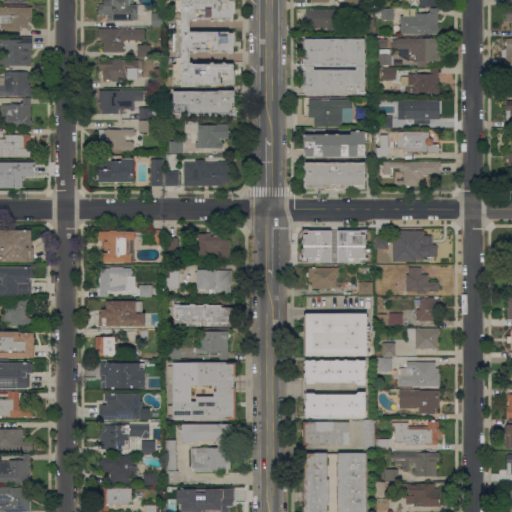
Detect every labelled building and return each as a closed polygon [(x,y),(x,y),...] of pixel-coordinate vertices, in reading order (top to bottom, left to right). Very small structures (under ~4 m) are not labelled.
[(138,4),(145,4),(145,14),(139,14),(139,20),(134,20),(134,21),(113,21),(113,20),(108,20),(108,16),(103,16),(103,15),(99,15),(99,4),(103,4),(103,0),(134,0),(134,6),(138,6),(138,5),(138,4)] [(235,0),(235,14),(234,14),(234,19),(226,19),(226,21),(211,21),(211,19),(198,20),(198,21),(190,21),(190,32),(235,31),(236,46),(234,46),(234,51),(226,52),(226,53),(211,53),(211,52),(198,52),(198,53),(190,53),(190,62),(199,62),(199,64),(211,64),(211,62),(226,62),(226,64),(234,64),(234,70),(236,70),(236,84),(176,84),(176,73),(175,73),(175,64),(177,64),(177,51),(175,51),(175,39),(177,39),(177,19),(175,19),(175,10),(176,10),(176,0),(235,0)] [(358,0),(358,7),(345,8),(345,0),(358,0)] [(0,7),(32,7),(33,17),(29,17),(29,28),(21,28),(21,31),(5,31),(5,29),(1,29),(1,28),(0,28),(0,7)] [(347,8),(347,25),(339,25),(339,28),(325,28),(325,25),(306,25),(306,8),(347,8)] [(381,19),(381,15),(376,15),(376,8),(382,8),(407,8),(407,16),(410,16),(410,14),(430,14),(430,8),(438,8),(438,34),(401,34),(401,19),(383,19),(381,19)] [(152,27),(152,13),(163,13),(163,27),(152,27)] [(367,36),(367,34),(360,35),(359,18),(374,18),(374,36),(367,36)] [(145,28),(145,40),(124,40),(124,52),(104,52),(104,40),(101,40),(101,37),(98,37),(98,28),(145,28)] [(26,64),(26,66),(4,65),(4,64),(0,64),(0,40),(16,40),(16,36),(33,36),(33,49),(32,49),(32,64),(26,64)] [(306,94),(306,81),(304,81),(304,72),(306,72),(306,61),(304,61),(304,52),(305,52),(305,39),(365,38),(365,94),(306,94)] [(433,38),(439,38),(439,54),(440,54),(440,62),(430,62),(430,67),(418,67),(418,62),(416,60),(416,58),(415,56),(410,56),(410,59),(407,59),(407,58),(404,58),(404,56),(399,56),(399,49),(397,49),(397,47),(393,47),(393,40),(398,40),(398,38),(433,38)] [(151,57),(138,57),(138,45),(151,45),(151,57)] [(380,54),(380,50),(389,50),(389,54),(391,54),(392,65),(378,65),(378,54),(380,54)] [(139,60),(139,68),(138,68),(138,79),(120,80),(120,81),(113,81),(113,80),(103,80),(103,71),(100,71),(100,60),(139,60)] [(396,67),(396,80),(383,80),(383,67),(396,67)] [(440,95),(425,96),(425,92),(419,92),(419,95),(403,95),(403,86),(402,86),(401,76),(408,76),(408,73),(412,73),(412,74),(431,74),(431,67),(439,67),(439,84),(439,88),(441,89),(441,91),(440,93),(440,95)] [(0,96),(0,77),(5,77),(5,74),(6,74),(6,71),(28,71),(28,79),(29,79),(29,88),(32,88),(32,96),(0,96)] [(152,88),(152,76),(164,76),(164,88),(152,88)] [(110,114),(102,114),(102,108),(99,108),(99,90),(121,90),(121,89),(143,89),(143,100),(134,100),(134,109),(123,109),(123,113),(114,114),(113,114),(111,114),(110,114)] [(219,91),(219,90),(235,90),(235,113),(173,113),(173,91),(219,91)] [(31,120),(33,120),(33,124),(31,124),(31,126),(7,127),(7,122),(2,122),(2,104),(12,104),(12,103),(19,103),(23,103),(23,98),(31,98),(31,120)] [(352,99),(352,108),(344,108),(344,116),(342,116),(342,126),(315,126),(314,111),(309,111),(309,99),(352,99)] [(440,100),(440,101),(441,101),(441,113),(440,113),(440,118),(430,118),(430,124),(414,124),(414,123),(408,123),(406,119),(405,119),(405,100),(440,100)] [(139,107),(159,107),(159,118),(139,118),(139,107)] [(393,128),(380,129),(380,116),(393,116),(393,128)] [(139,132),(139,120),(152,120),(152,132),(139,132)] [(229,124),(229,138),(221,138),(221,143),(223,143),(223,146),(221,148),(196,148),(196,142),(199,142),(199,124),(229,124)] [(134,129),(134,131),(136,131),(136,134),(134,134),(134,136),(126,136),(126,141),(134,141),(134,151),(122,151),(122,149),(99,149),(99,129),(134,129)] [(304,157),(304,134),(320,134),(320,132),(344,132),(344,134),(351,134),(351,131),(365,131),(365,132),(368,132),(368,143),(365,143),(365,156),(304,157)] [(429,131),(429,137),(431,138),(432,139),(433,140),(433,141),(433,144),(439,144),(439,153),(428,153),(428,152),(404,152),(404,148),(397,148),(397,131),(429,131)] [(0,157),(0,138),(6,138),(6,134),(15,134),(15,133),(19,132),(19,134),(30,134),(32,137),(32,140),(30,141),(28,141),(28,148),(33,148),(32,157),(0,157)] [(170,141),(184,141),(184,153),(170,153),(170,141)] [(388,159),(377,159),(377,147),(388,147),(388,159)] [(99,182),(99,169),(111,169),(111,161),(122,161),(122,158),(134,158),(134,182),(99,182)] [(151,159),(163,159),(163,186),(151,186),(151,159)] [(212,186),(203,186),(198,186),(185,186),(185,168),(194,169),(194,174),(196,174),(196,161),(206,161),(206,162),(219,162),(219,165),(222,165),(222,162),(231,162),(231,182),(223,182),(223,186),(220,186),(217,187),(214,187),(212,186)] [(440,161),(440,173),(428,173),(428,176),(423,176),(423,179),(420,179),(420,186),(410,186),(409,187),(406,187),(405,186),(400,186),(400,180),(404,180),(404,171),(400,171),(400,168),(397,168),(397,161),(440,161)] [(0,162),(32,162),(32,173),(17,173),(17,180),(11,180),(11,184),(0,184),(0,162)] [(366,162),(366,189),(355,189),(355,187),(346,187),(346,189),(325,189),(325,187),(317,187),(317,189),(304,189),(304,177),(306,177),(306,170),(304,170),(304,165),(305,165),(305,162),(366,162)] [(166,170),(179,170),(179,186),(166,186),(166,170)] [(151,229),(165,229),(164,245),(150,245),(151,229)] [(331,230),(331,261),(308,261),(308,257),(304,257),(304,253),(302,253),(302,248),(305,248),(305,246),(303,246),(303,243),(302,243),(302,239),(303,239),(303,234),(302,234),(302,229),(308,229),(308,230),(331,230)] [(0,230),(32,230),(32,240),(33,240),(33,247),(34,247),(34,262),(1,261),(1,260),(0,260),(0,230)] [(102,262),(102,253),(109,253),(109,250),(105,250),(105,243),(102,243),(102,241),(99,241),(99,231),(109,231),(111,230),(116,230),(118,231),(135,231),(135,240),(131,240),(131,253),(132,262),(102,262)] [(337,230),(360,230),(360,234),(365,234),(365,239),(367,239),(367,243),(365,243),(365,248),(367,248),(367,253),(365,253),(365,257),(360,257),(360,261),(337,261),(337,230)] [(198,233),(211,233),(211,236),(230,235),(230,258),(220,258),(220,252),(208,252),(208,255),(198,255),(198,233)] [(375,236),(386,236),(386,248),(375,248),(375,236)] [(436,254),(436,256),(423,256),(423,258),(415,258),(415,256),(405,256),(403,256),(403,254),(405,254),(405,246),(398,246),(398,238),(405,238),(405,236),(429,236),(429,245),(436,245),(436,247),(437,248),(437,253),(436,254)] [(167,237),(179,237),(179,251),(167,251),(167,237)] [(180,288),(167,288),(166,265),(179,265),(180,288)] [(100,297),(100,268),(111,268),(111,267),(124,266),(124,268),(132,268),(132,276),(135,276),(135,287),(126,287),(126,291),(109,291),(109,297),(100,297)] [(338,266),(338,277),(336,277),(336,287),(312,287),(312,281),(308,281),(308,275),(306,275),(306,271),(308,271),(308,266),(338,266)] [(0,267),(34,267),(34,278),(31,278),(31,282),(32,282),(32,296),(0,296),(0,267)] [(407,291),(407,290),(397,290),(397,281),(405,281),(405,277),(409,277),(409,267),(421,267),(421,274),(428,274),(428,282),(438,281),(438,284),(439,285),(440,287),(438,288),(438,291),(407,291)] [(233,270),(232,285),(231,285),(231,296),(199,295),(199,289),(198,289),(198,277),(196,277),(196,275),(198,275),(198,269),(233,270)] [(359,294),(359,282),(374,282),(374,294),(359,294)] [(152,285),(152,298),(140,298),(140,285),(152,285)] [(428,298),(428,297),(435,297),(435,299),(440,299),(440,321),(420,321),(420,320),(416,320),(416,309),(420,309),(420,298),(428,298)] [(13,326),(13,321),(5,321),(5,308),(12,308),(12,299),(26,299),(26,318),(33,317),(33,326),(13,326)] [(133,300),(133,322),(128,321),(128,323),(102,323),(102,312),(99,312),(99,300),(133,300)] [(207,326),(207,323),(202,323),(202,326),(175,326),(175,301),(181,301),(181,305),(222,305),(222,307),(235,307),(235,326),(207,326)] [(388,325),(401,325),(400,312),(388,312),(388,325)] [(367,313),(367,355),(313,355),(313,354),(304,354),(304,315),(313,315),(313,313),(367,313)] [(158,315),(158,328),(146,328),(146,315),(158,315)] [(439,328),(439,330),(440,330),(440,334),(439,334),(439,337),(438,337),(438,349),(416,349),(416,343),(408,343),(408,328),(439,328)] [(149,330),(149,341),(137,341),(137,330),(149,330)] [(0,357),(0,331),(20,331),(20,332),(35,332),(35,357),(0,357)] [(220,353),(196,353),(196,351),(194,351),(194,349),(196,349),(196,346),(200,346),(200,337),(203,337),(203,331),(228,331),(229,359),(220,359),(220,353)] [(96,336),(116,337),(115,357),(107,356),(100,356),(100,349),(96,349),(96,336)] [(396,356),(384,356),(384,342),(396,342),(396,356)] [(182,359),(168,359),(168,347),(181,347),(182,359)] [(393,371),(379,371),(379,358),(393,358),(393,371)] [(366,360),(366,385),(359,385),(356,382),(316,382),(315,384),(304,384),(304,373),(306,373),(306,360),(366,360)] [(0,387),(0,361),(29,361),(29,365),(32,364),(32,374),(28,374),(28,376),(29,376),(30,387),(27,387),(0,387)] [(107,387),(107,389),(101,389),(101,378),(100,378),(100,364),(106,364),(106,362),(140,362),(140,364),(144,364),(144,387),(107,387)] [(173,419),(173,414),(168,414),(168,405),(173,405),(173,362),(236,362),(236,376),(235,376),(235,386),(236,386),(236,419),(173,419)] [(436,362),(436,368),(439,368),(439,373),(440,373),(440,386),(399,386),(399,374),(400,374),(399,374),(399,369),(400,369),(400,368),(407,368),(407,367),(406,367),(406,364),(407,364),(407,362),(436,362)] [(440,408),(436,408),(436,413),(420,413),(420,408),(400,408),(400,390),(440,390),(440,408)] [(20,406),(34,405),(34,416),(20,416),(20,417),(11,417),(11,416),(0,416),(0,399),(9,399),(9,391),(20,391),(20,406)] [(99,418),(99,406),(102,406),(102,405),(104,404),(104,393),(110,393),(110,392),(114,392),(114,393),(140,392),(140,402),(142,402),(142,409),(140,409),(140,418),(99,418)] [(306,416),(306,404),(304,404),(304,393),(315,393),(316,394),(356,394),(358,392),(366,392),(366,416),(306,416)] [(364,420),(373,420),(373,421),(375,421),(375,450),(364,450),(364,420)] [(409,422),(408,420),(429,420),(429,421),(439,421),(440,431),(443,431),(443,439),(438,439),(438,444),(424,444),(424,446),(421,446),(421,445),(414,445),(414,446),(409,446),(409,445),(406,445),(406,442),(395,442),(395,435),(394,435),(393,427),(392,427),(392,422),(409,422)] [(350,422),(350,445),(303,445),(303,421),(350,422)] [(101,425),(150,424),(150,438),(142,438),(142,435),(130,435),(130,449),(119,449),(102,449),(101,425)] [(232,424),(232,443),(222,443),(222,445),(218,445),(218,443),(216,443),(216,441),(199,441),(199,443),(196,443),(196,444),(188,444),(188,443),(183,443),(183,436),(180,436),(180,429),(183,429),(183,424),(232,424)] [(0,428),(24,428),(24,441),(33,441),(33,451),(20,451),(20,450),(0,450),(0,428)] [(389,438),(389,450),(377,450),(377,439),(389,438)] [(165,440),(177,440),(177,471),(179,471),(179,484),(165,484),(165,482),(165,474),(165,440)] [(155,441),(155,453),(142,453),(142,441),(155,441)] [(226,448),(226,455),(231,455),(231,469),(216,469),(216,472),(194,472),(194,468),(191,468),(191,448),(226,448)] [(367,511),(338,511),(338,452),(367,452),(367,511)] [(440,452),(440,462),(437,462),(437,476),(416,476),(416,475),(413,475),(413,470),(416,470),(416,461),(410,461),(410,470),(403,470),(403,466),(401,466),(401,465),(395,465),(395,462),(393,462),(393,459),(391,459),(391,454),(393,454),(393,452),(440,452)] [(328,479),(330,479),(330,502),(328,502),(328,511),(304,511),(304,507),(305,507),(305,486),(304,486),(304,478),(305,478),(305,467),(304,467),(304,459),(305,459),(305,453),(316,453),(328,453),(328,479)] [(31,483),(0,482),(0,462),(9,462),(9,460),(24,460),(24,454),(31,454),(31,483)] [(112,484),(112,474),(109,474),(109,469),(101,469),(101,466),(99,466),(99,459),(100,459),(100,455),(133,456),(133,466),(137,466),(137,474),(133,474),(133,478),(130,478),(131,485),(112,484)] [(386,469),(399,469),(399,481),(386,481),(386,469)] [(165,474),(165,482),(157,482),(157,484),(144,484),(144,473),(157,473),(157,474),(165,474)] [(385,497),(376,497),(376,482),(385,482),(385,497)] [(423,504),(406,503),(406,498),(403,498),(403,489),(401,489),(401,483),(435,484),(435,488),(445,488),(445,507),(423,506),(423,504)] [(112,504),(112,505),(109,505),(109,510),(102,510),(102,500),(103,500),(103,485),(104,485),(104,487),(107,487),(107,488),(132,488),(132,502),(129,502),(129,504),(112,504)] [(228,485),(228,486),(231,486),(231,488),(233,488),(233,492),(231,492),(231,494),(229,494),(229,497),(229,503),(228,503),(228,505),(228,508),(227,508),(228,509),(229,509),(229,511),(219,511),(219,510),(201,510),(201,492),(208,492),(208,486),(225,486),(225,485),(228,485)] [(0,511),(0,487),(32,487),(32,511),(0,511)] [(388,498),(388,508),(378,508),(378,498),(388,498)] [(189,511),(189,504),(175,503),(175,511),(189,511)]
